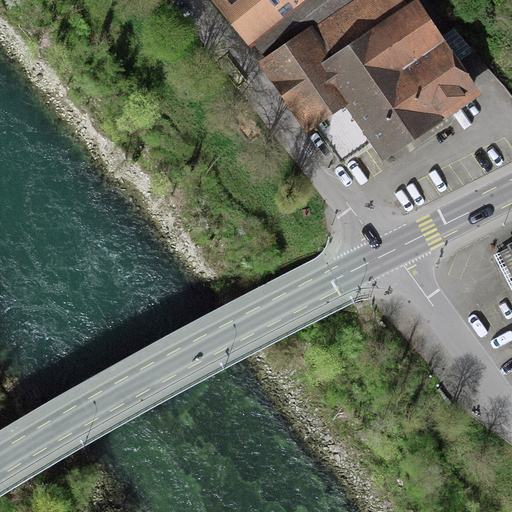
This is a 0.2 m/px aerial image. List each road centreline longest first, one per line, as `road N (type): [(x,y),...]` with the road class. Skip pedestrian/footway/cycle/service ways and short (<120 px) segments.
road 1 (primary): [(0,463),(157,371),(387,254)]
road 2 (residential): [(174,0),(387,254)]
road 3 (residential): [(387,254),(511,416)]
road 4 (primary): [(387,254),(511,191)]
